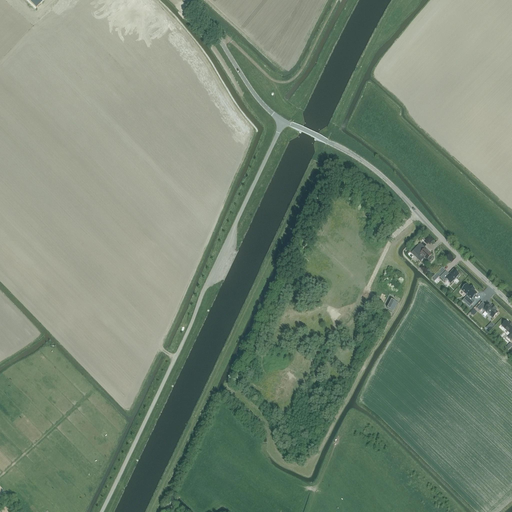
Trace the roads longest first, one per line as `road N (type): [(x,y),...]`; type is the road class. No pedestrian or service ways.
road 1 (unclassified): [(101,511),(283,121)]
road 2 (unclassified): [(511,305),(374,170),(283,121)]
road 3 (track): [(337,0),(286,82),(273,80),(211,26)]
road 4 (unclassified): [(283,121),(186,0)]
